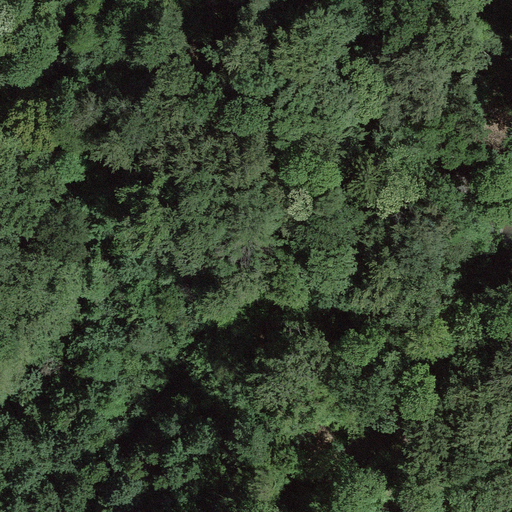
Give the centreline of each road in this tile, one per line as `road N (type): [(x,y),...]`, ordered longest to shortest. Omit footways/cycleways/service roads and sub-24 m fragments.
road 1 (track): [(223,0),(167,74),(262,197),(356,410)]
road 2 (track): [(356,410),(511,492)]
